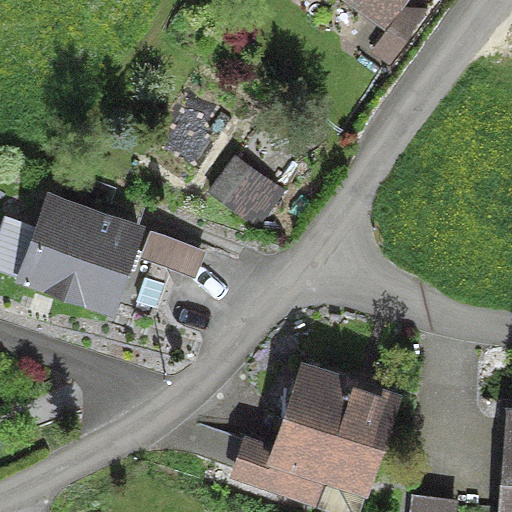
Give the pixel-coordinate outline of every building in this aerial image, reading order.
[(354,0),(377,16),(388,0),(354,0)] [(207,193),(234,213),(252,189),(224,169),(207,193)] [(18,276),(106,308),(134,231),(46,199),(18,276)] [(388,399),(302,370),(273,453),(245,443),(234,474),(310,500),(320,472),(358,485),(388,399)] [(511,511),(511,416),(508,416),(500,511),(511,511)]
